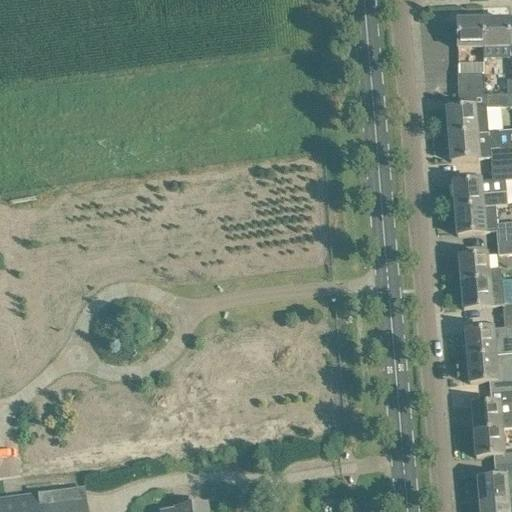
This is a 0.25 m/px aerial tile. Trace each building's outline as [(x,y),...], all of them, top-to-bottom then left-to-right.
[(509,49),(509,22),(482,23),(482,50),(509,49)] [(482,23),(457,23),(457,50),(482,50),(482,23)] [(482,76),(477,76),(457,76),(458,98),(482,97),(482,76)] [(496,97),(485,98),(486,109),(486,111),(501,111),(511,110),(511,97),(508,97),(496,97)] [(473,110),(473,109),(447,111),(449,137),(489,134),(486,111),(486,109),(473,110)] [(450,151),(451,164),(490,160),(491,171),(511,169),(511,132),(489,135),(489,134),(449,137),(449,138),(444,138),(445,151),(450,151)] [(511,169),(491,171),(492,182),(453,185),(455,212),(495,208),(495,210),(508,209),(506,195),(505,183),(511,182),(511,169)] [(495,208),(455,212),(457,238),(484,235),(496,234),(497,245),(511,243),(511,225),(497,226),(495,210),(495,208)] [(498,258),(511,256),(511,243),(497,245),(498,258)] [(479,258),(459,260),(461,286),(466,285),(501,282),(500,271),(487,273),(486,257),(479,258)] [(466,285),(461,286),(464,312),(468,311),(483,310),(491,309),(502,308),(503,308),(503,307),(501,282),(466,285)] [(503,308),(502,308),(503,319),(511,318),(511,306),(503,307),(503,308)] [(511,318),(503,319),(504,330),(507,330),(508,332),(511,331),(511,318)] [(465,334),(461,335),(462,348),(466,347),(468,360),(472,360),(511,355),(511,339),(508,340),(508,332),(507,330),(504,330),(485,332),(465,334)] [(511,355),(472,360),(468,360),(470,386),(474,385),(490,384),(491,395),(511,392),(511,355)] [(511,392),(491,395),(492,406),(472,408),(474,433),(501,431),(511,430),(511,392)] [(474,433),(476,460),(496,458),(497,469),(511,467),(511,455),(503,457),(501,431),(474,433)] [(511,467),(497,469),(498,480),(478,482),(480,508),(511,505),(511,493),(506,494),(505,481),(511,480),(511,467)] [(43,495),(0,500),(0,511),(88,511),(87,501),(45,506),(43,495)]
